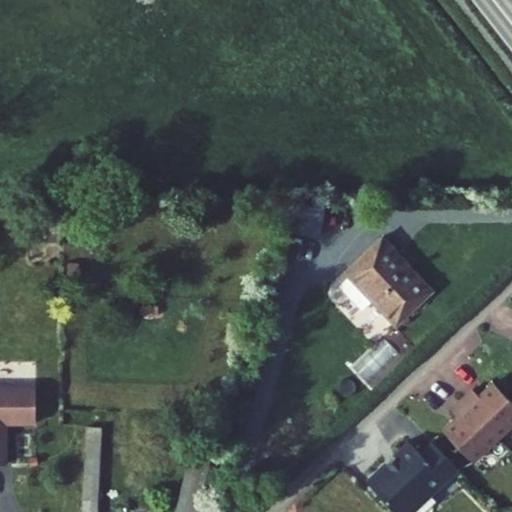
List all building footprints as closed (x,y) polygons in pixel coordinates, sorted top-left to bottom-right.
[(319,197),(289,187),(282,220),(313,227),(319,197)] [(380,232),(340,267),(343,271),(333,280),(357,305),(366,295),(392,322),(431,285),(380,232)] [(460,395),(496,432),(511,417),(511,398),(492,378),(478,391),(471,384),(460,395)] [(0,385),(0,462),(4,462),(5,422),(36,421),(36,386),(0,385)] [(442,426),(471,457),(496,432),(460,395),(449,405),(456,412),(442,426)] [(405,511),(457,463),(431,437),(419,448),(407,435),(394,448),(394,452),(367,478),(399,511),(405,511)] [(201,511),(216,453),(196,447),(179,511),(201,511)]
